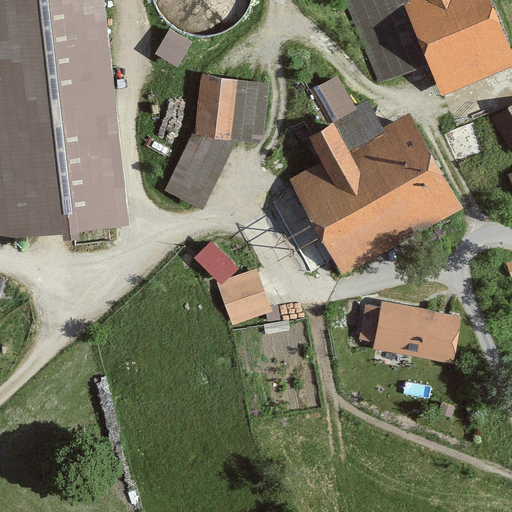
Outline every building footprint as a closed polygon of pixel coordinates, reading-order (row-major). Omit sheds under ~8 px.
[(109,0),(0,0),(0,240),(137,224),(109,0)] [(230,35),(243,26),(253,11),(255,0),(156,0),(164,18),(176,31),(191,39),(211,41),(230,35)] [(511,55),(511,47),(488,0),(347,0),(385,77),(425,58),(441,91),(511,55)] [(198,67),(192,132),(264,138),(270,74),(198,67)] [(318,156),(286,178),(348,269),(465,190),(404,100),(354,133),(337,108),(302,132),(318,156)] [(511,103),(492,115),(511,149),(511,103)] [(192,133),(160,181),(200,208),(246,138),(192,133)] [(248,260),(212,293),(237,320),(274,287),(248,260)] [(453,309),(374,296),(366,346),(444,360),(453,309)]
